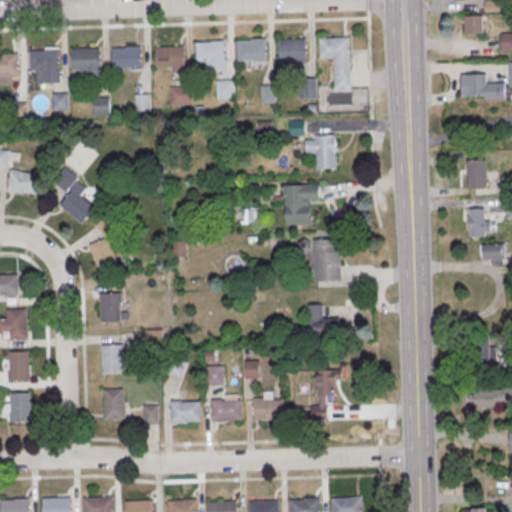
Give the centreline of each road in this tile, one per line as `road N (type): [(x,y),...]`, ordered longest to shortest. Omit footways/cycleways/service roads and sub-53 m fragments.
road 1 (residential): [(417,456),(0,461)]
road 2 (residential): [(335,0),(0,10)]
road 3 (secondary): [(417,456),(407,142)]
road 4 (residential): [(67,459),(62,282),(40,246),(0,236)]
